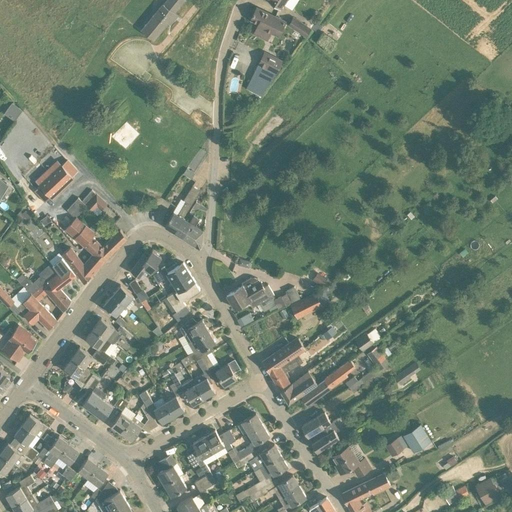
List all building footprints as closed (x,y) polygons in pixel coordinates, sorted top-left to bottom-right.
[(172,17),(185,0),(167,0),(161,8),(160,7),(141,30),(154,40),(169,22),(171,24),(175,19),(172,17)] [(269,0),(281,8),(286,0),(269,0)] [(279,35),(285,21),(256,7),(251,19),(259,23),(253,34),(267,41),(272,32),(279,35)] [(306,35),(310,28),(293,18),(289,24),(306,35)] [(328,40),(331,36),(325,32),(318,41),(326,46),(330,41),(328,40)] [(272,79),(276,72),(281,60),(265,52),(252,78),(261,83),(268,86),(272,79)] [(7,108),(18,116),(23,109),(12,102),(7,108)] [(62,186),(72,175),(78,170),(68,159),(67,160),(62,164),(56,170),(52,165),(47,170),(62,186)] [(192,179),(195,174),(187,168),(184,173),(192,179)] [(47,170),(41,175),(46,180),(40,185),(35,190),(45,201),(50,196),(62,186),(47,170)] [(0,201),(2,198),(0,197),(9,185),(0,178),(0,201)] [(186,219),(186,218),(184,217),(191,206),(200,192),(192,187),(184,200),(186,202),(178,214),(173,211),(165,226),(174,231),(183,217),(186,219)] [(76,217),(87,205),(97,194),(91,189),(81,200),(78,197),(67,210),(75,217),(76,217)] [(97,194),(87,205),(93,210),(97,205),(102,209),(107,203),(97,194)] [(182,236),(194,215),(197,209),(200,205),(196,202),(186,218),(186,219),(183,217),(174,231),(182,236)] [(200,205),(197,209),(206,214),(206,209),(200,205)] [(14,219),(21,226),(32,217),(26,209),(22,213),(21,210),(14,219)] [(194,215),(182,236),(199,246),(202,244),(203,229),(194,225),(199,218),(194,215)] [(66,228),(85,245),(92,236),(95,232),(76,217),(75,217),(66,228)] [(85,245),(94,253),(104,261),(128,237),(120,229),(103,246),(92,236),(85,245)] [(94,253),(87,261),(84,265),(70,247),(63,253),(85,283),(104,261),(94,253)] [(162,257),(152,250),(148,256),(144,253),(131,270),(140,277),(146,268),(150,272),(151,271),(153,273),(159,269),(156,264),(162,257)] [(59,293),(61,290),(60,288),(76,275),(62,257),(53,265),(52,263),(51,264),(58,272),(48,281),(52,284),(59,293)] [(158,283),(169,276),(178,290),(194,279),(183,262),(168,272),(165,266),(161,269),(162,270),(153,275),(158,283)] [(21,283),(31,293),(38,300),(48,291),(65,310),(71,301),(61,290),(59,293),(48,281),(58,272),(51,264),(39,273),(41,275),(32,284),(27,278),(26,278),(21,283)] [(321,287),(327,279),(318,272),(311,280),(321,287)] [(21,283),(26,278),(22,273),(17,278),(21,283)] [(253,307),(259,304),(273,295),(274,294),(268,284),(264,287),(260,281),(260,280),(258,278),(254,277),(250,277),(241,283),(243,285),(227,294),(235,308),(248,300),(253,307)] [(136,293),(142,289),(135,278),(129,282),(136,293)] [(178,290),(171,294),(167,297),(176,310),(177,311),(185,304),(182,300),(200,289),(194,279),(178,290)] [(333,282),(329,285),(332,290),(337,286),(333,282)] [(129,309),(135,302),(132,299),(135,298),(133,296),(134,296),(121,285),(112,295),(125,306),(129,309)] [(0,297),(9,307),(14,301),(0,286),(0,297)] [(274,299),(276,304),(278,308),(300,298),(294,286),(286,291),(286,293),(275,298),(274,299)] [(297,317),(322,305),(317,293),(316,292),(291,304),(297,317)] [(50,328),(57,320),(38,300),(31,293),(17,307),(32,323),(39,317),(50,328)] [(116,316),(125,306),(112,295),(104,304),(116,316)] [(274,299),(275,298),(273,295),(259,304),(264,311),(276,304),(274,299)] [(132,299),(135,302),(138,307),(143,304),(138,296),(135,298),(132,299)] [(242,324),(255,319),(251,312),(239,317),(242,324)] [(120,324),(123,327),(127,322),(120,316),(116,320),(120,324)] [(133,335),(123,327),(120,324),(117,329),(115,327),(101,317),(94,328),(107,337),(109,338),(112,334),(118,338),(122,333),(130,339),(133,335)] [(188,342),(209,330),(202,319),(197,322),(192,317),(180,328),(184,335),(188,342)] [(337,331),(332,325),(322,333),(327,339),(337,331)] [(29,352),(37,342),(29,336),(31,335),(19,326),(13,333),(15,334),(3,350),(18,361),(26,350),(29,352)] [(112,341),(109,338),(107,337),(94,328),(86,338),(102,350),(99,354),(106,360),(112,364),(115,360),(104,352),(112,341)] [(196,359),(201,357),(203,356),(200,351),(216,341),(209,330),(188,342),(194,351),(182,359),(186,366),(196,359)] [(367,331),(355,339),(362,350),(374,342),(367,331)] [(270,372),(298,354),(298,353),(305,348),(299,338),(264,361),(270,372)] [(158,350),(162,348),(163,343),(158,340),(154,342),(153,348),(158,350)] [(85,367),(86,366),(93,356),(80,346),(72,357),(85,367)] [(386,358),(377,346),(367,354),(376,366),(386,358)] [(201,357),(208,369),(214,366),(207,353),(203,356),(201,357)] [(103,364),(106,360),(99,354),(96,358),(103,364)] [(281,389),(291,382),(285,372),(289,370),(289,371),(303,361),(298,354),(270,372),(281,389)] [(101,378),(86,366),(85,367),(72,357),(64,367),(77,377),(80,373),(88,379),(82,386),(86,390),(89,386),(90,386),(95,378),(100,381),(101,378)] [(210,372),(208,369),(201,357),(196,359),(204,372),(193,379),(196,383),(204,397),(215,391),(207,377),(206,375),(210,372)] [(376,366),(379,370),(380,370),(390,363),(389,362),(386,358),(376,366)] [(308,403),(348,375),(345,371),(354,364),(351,360),(302,395),(308,403)] [(225,385),(237,378),(228,363),(216,370),(225,385)] [(0,381),(4,384),(11,375),(1,368),(3,367),(1,365),(0,365),(0,364),(0,381)] [(143,366),(138,370),(141,375),(147,371),(143,366)] [(381,370),(380,370),(379,370),(376,366),(358,380),(349,387),(354,392),(364,384),(365,384),(364,383),(381,370)] [(410,366),(395,377),(401,385),(411,377),(410,376),(415,373),(410,366)] [(174,382),(179,391),(184,388),(171,367),(167,370),(170,375),(174,382)] [(108,370),(105,368),(100,375),(103,377),(108,370)] [(165,378),(170,375),(167,370),(161,372),(165,378)] [(291,382),(281,389),(289,403),(317,382),(312,374),(294,387),(291,382)] [(349,387),(357,380),(354,376),(346,382),(349,387)] [(96,386),(100,381),(95,378),(90,386),(94,389),(83,404),(93,411),(103,398),(106,393),(96,386)] [(175,393),(179,391),(174,382),(170,385),(175,393)] [(73,389),(69,383),(64,387),(68,393),(73,389)] [(193,404),(204,397),(196,383),(185,390),(193,404)] [(174,416),(165,402),(156,407),(146,389),(139,394),(144,402),(148,409),(153,416),(157,413),(162,422),(174,416)] [(165,402),(174,416),(185,409),(176,395),(165,402)] [(118,407),(124,399),(120,396),(114,404),(118,407)] [(113,406),(103,398),(93,411),(104,419),(113,406)] [(122,432),(132,419),(134,416),(136,413),(126,406),(128,402),(124,399),(118,407),(122,410),(121,411),(111,425),(122,432)] [(158,425),(153,416),(148,409),(144,402),(141,406),(148,419),(154,428),(158,425)] [(319,429),(331,422),(325,412),(302,425),(308,436),(319,429)] [(22,424),(36,433),(43,423),(30,413),(22,424)] [(249,432),(262,424),(256,413),(242,421),(249,432)] [(132,419),(122,432),(132,440),(142,427),(132,419)] [(325,448),(333,443),(333,442),(340,437),(336,431),(338,429),(333,421),(331,422),(319,429),(323,435),(312,442),(317,451),(324,446),(325,448)] [(403,433),(397,437),(403,448),(410,443),(414,450),(432,439),(422,423),(404,434),(403,433)] [(28,444),(36,433),(22,424),(15,434),(28,444)] [(240,459),(251,452),(251,451),(258,447),(256,443),(269,435),(262,424),(249,432),(245,434),(251,444),(236,453),(240,459)] [(224,432),(230,443),(236,440),(229,429),(224,432)] [(230,443),(224,432),(219,435),(215,430),(204,436),(213,451),(224,445),(234,462),(240,459),(236,453),(230,443)] [(47,442),(52,436),(48,433),(43,439),(47,442)] [(60,456),(70,443),(59,435),(51,446),(46,443),(43,447),(37,455),(42,458),(49,448),(52,450),(44,461),(51,467),(56,461),(60,456)] [(202,458),(213,451),(204,436),(193,443),(198,452),(193,455),(200,467),(206,475),(205,475),(207,479),(213,475),(202,458)] [(403,448),(397,437),(386,444),(392,455),(403,448)] [(451,443),(449,440),(437,445),(439,449),(451,443)] [(1,453),(14,462),(22,452),(9,442),(1,453)] [(70,443),(60,456),(70,464),(80,451),(70,443)] [(261,467),(281,455),(274,444),(260,452),(261,453),(255,457),(261,467)] [(360,460),(350,444),(333,454),(340,466),(337,468),(341,473),(352,466),(358,476),(372,467),(365,456),(360,460)] [(27,450),(35,456),(38,452),(30,446),(27,450)] [(32,460),(35,456),(27,450),(24,454),(32,460)] [(240,459),(234,462),(237,467),(255,457),(251,452),(240,459)] [(0,468),(6,473),(14,462),(1,453),(0,453),(0,468)] [(165,484),(180,475),(173,464),(176,462),(171,454),(160,461),(164,469),(158,473),(165,484)] [(193,467),(198,464),(192,454),(187,457),(193,467)] [(253,493),(274,480),(271,482),(268,478),(288,466),(281,455),(261,467),(254,471),(260,481),(244,490),(236,495),(239,501),(242,499),(253,492),(253,493)] [(447,460),(448,462),(444,465),(446,469),(457,461),(453,455),(447,460)] [(38,465),(42,459),(37,456),(33,461),(38,465)] [(89,477),(98,464),(88,457),(78,470),(89,477)] [(98,464),(89,477),(99,485),(109,472),(98,464)] [(66,477),(72,469),(68,466),(62,474),(66,477)] [(204,473),(200,467),(195,470),(199,476),(204,473)] [(72,469),(66,477),(71,480),(77,472),(72,469)] [(387,475),(391,482),(401,477),(398,470),(387,475)] [(208,481),(198,487),(200,492),(216,482),(217,483),(224,479),(219,471),(213,475),(207,479),(208,481)] [(373,493),(375,492),(390,485),(385,473),(342,493),(349,506),(352,511),(371,511),(367,505),(366,506),(365,505),(361,507),(357,499),(372,491),(373,493)] [(13,505),(33,494),(27,485),(35,480),(31,474),(19,480),(21,485),(20,486),(6,494),(13,505)] [(279,498),(299,485),(293,474),(276,484),(274,480),(253,493),(256,498),(269,490),(270,493),(275,490),(279,498)] [(180,475),(165,484),(171,495),(186,486),(180,475)] [(208,481),(207,479),(205,475),(194,481),(198,487),(208,481)] [(511,479),(496,487),(491,478),(476,486),(485,504),(500,496),(499,494),(511,487),(511,479)] [(4,490),(13,485),(11,480),(1,485),(4,490)] [(299,485),(279,498),(283,505),(277,509),(279,511),(277,511),(287,511),(285,508),(292,504),(292,505),(306,497),(299,485)] [(455,490),(458,498),(468,493),(465,485),(455,490)] [(96,498),(102,491),(97,487),(91,495),(96,498)] [(111,510),(127,501),(120,490),(111,495),(109,492),(104,488),(102,491),(96,498),(100,507),(107,503),(111,510)] [(38,511),(55,501),(50,495),(38,502),(33,494),(13,505),(16,511),(27,511),(35,507),(38,511)] [(192,511),(199,508),(199,507),(193,497),(177,506),(181,511),(192,511)] [(335,511),(336,511),(326,497),(309,508),(311,511),(335,511)] [(242,499),(239,501),(246,511),(249,511),(244,502),(242,499)] [(51,511),(58,508),(55,501),(38,511),(51,511)] [(132,511),(133,511),(127,501),(111,510),(106,511),(132,511)] [(199,508),(192,511),(211,511),(206,503),(199,507),(199,508)]
